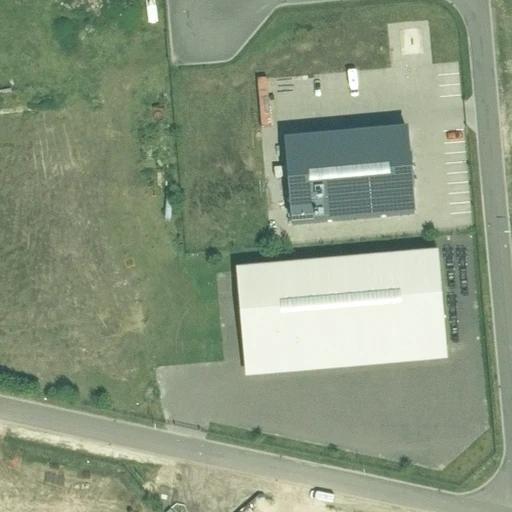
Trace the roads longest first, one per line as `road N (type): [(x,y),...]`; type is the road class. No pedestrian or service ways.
road 1 (unclassified): [(477,0),(511,402)]
road 2 (unclassified): [(227,461),(465,511)]
road 3 (unclassified): [(0,411),(227,461)]
